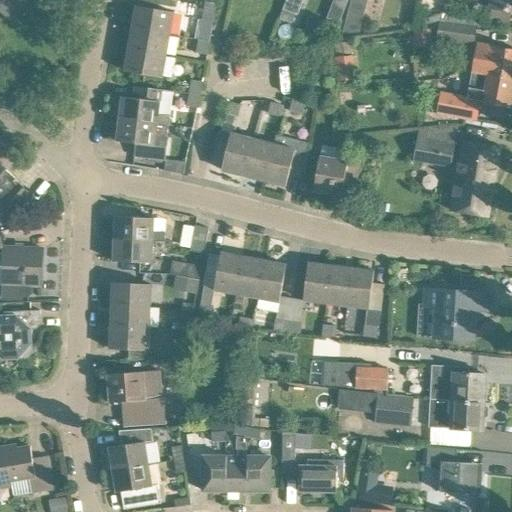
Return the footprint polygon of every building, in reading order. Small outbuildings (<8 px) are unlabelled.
[(0,0),(0,10),(10,19),(26,0),(0,0)] [(205,0),(205,6),(215,8),(216,0),(205,0)] [(286,0),(283,8),(279,18),(288,22),(293,20),(295,13),(298,15),(303,0),(286,0)] [(351,0),(342,33),(359,32),(368,0),(351,0)] [(443,0),(422,0),(418,22),(438,27),(443,0)] [(511,0),(492,0),(491,7),(511,11),(511,0)] [(136,5),(133,27),(170,34),(174,12),(136,5)] [(202,20),(213,21),(215,8),(205,6),(202,20)] [(440,39),(474,44),(477,28),(443,23),(440,39)] [(133,27),(129,48),(166,55),(170,34),(133,27)] [(414,45),(427,47),(430,28),(416,29),(414,45)] [(199,39),(197,52),(207,54),(210,41),(199,39)] [(511,49),(477,43),(472,71),(511,78),(511,49)] [(166,55),(129,48),(125,70),(162,77),(166,55)] [(355,65),(336,67),(337,80),(342,80),(355,79),(356,79),(355,65)] [(511,100),(511,78),(472,71),(467,97),(443,92),(439,113),(476,120),(479,102),(511,108),(511,100)] [(191,79),(189,92),(200,94),(202,81),(191,79)] [(123,96),(120,118),(168,125),(170,125),(171,115),(159,113),(162,89),(136,86),(135,97),(123,96)] [(200,94),(189,92),(187,106),(198,108),(200,94)] [(292,99),(290,109),(303,113),(306,102),(292,99)] [(225,112),(226,112),(238,115),(241,105),(228,102),(225,112)] [(268,112),(281,116),(284,105),(270,102),(268,112)] [(167,137),(168,125),(120,118),(117,141),(136,143),(134,156),(165,159),(168,137),(167,137)] [(413,160),(451,167),(459,126),(419,130),(413,160)] [(222,170),(243,175),(253,138),(231,133),(222,170)] [(243,175),(264,181),(274,144),(253,138),(243,175)] [(451,210),(488,217),(501,147),(464,141),(451,210)] [(274,144),(264,181),(286,186),(290,168),(305,172),(310,153),(274,144)] [(361,162),(320,155),(314,191),(342,196),(344,185),(356,187),(361,162)] [(0,220),(2,222),(28,192),(18,183),(17,184),(14,181),(17,178),(6,169),(7,168),(0,162),(0,220)] [(115,238),(153,240),(165,241),(165,231),(153,231),(154,218),(116,216),(115,238)] [(195,225),(190,250),(204,253),(209,227),(195,225)] [(153,240),(115,238),(114,261),(152,263),(153,240)] [(43,248),(2,245),(2,259),(0,258),(0,275),(1,275),(0,283),(18,284),(18,292),(21,296),(27,297),(33,292),(34,285),(41,285),(43,248)] [(236,294),(243,256),(222,252),(215,290),(235,294),(236,294)] [(258,298),(265,260),(243,256),(236,294),(235,294),(234,301),(243,303),(244,295),(258,298)] [(170,273),(187,277),(200,279),(202,266),(173,260),(170,273)] [(273,330),(287,332),(292,298),(280,297),(286,264),(265,260),(258,298),(279,302),(273,330)] [(309,262),(304,300),(326,303),(331,265),(309,262)] [(352,268),(331,265),(326,303),(347,305),(352,268)] [(352,268),(347,305),(368,308),(369,308),(380,309),(384,284),(373,283),(374,270),(352,268)] [(200,279),(187,277),(185,291),(197,293),(200,279)] [(113,282),(112,305),(150,306),(151,284),(113,282)] [(473,339),(474,308),(490,309),(491,293),(427,290),(426,306),(438,307),(436,337),(473,339)] [(292,298),(287,332),(301,334),(303,322),(301,321),(304,300),(292,298)] [(183,302),(179,321),(191,324),(195,305),(183,302)] [(198,316),(211,319),(214,307),(201,304),(198,316)] [(112,305),(111,326),(149,328),(150,306),(112,305)] [(0,359),(4,359),(7,354),(13,354),(17,359),(28,358),(32,353),(32,343),(27,339),(27,333),(30,329),(36,329),(41,324),(40,310),(9,312),(10,316),(0,316),(0,359)] [(238,325),(252,327),(255,318),(239,316),(238,325)] [(363,335),(377,337),(379,325),(365,323),(363,335)] [(322,336),(335,338),(337,325),(323,324),(322,336)] [(149,328),(111,326),(110,348),(129,349),(128,359),(147,359),(147,350),(148,350),(149,328)] [(183,330),(171,329),(174,355),(186,354),(183,330)] [(324,361),(323,385),(388,389),(388,385),(389,367),(371,367),(372,364),(324,361)] [(467,366),(431,365),(430,400),(485,402),(486,374),(467,373),(467,366)] [(162,397),(160,370),(108,374),(110,402),(122,401),(124,427),(166,423),(164,397),(162,397)] [(231,381),(229,389),(242,392),(245,378),(237,376),(231,381)] [(378,393),(376,413),(375,423),(411,427),(414,397),(378,393)] [(485,402),(430,400),(429,426),(451,427),(451,428),(483,430),(484,418),(488,416),(488,407),(485,405),(485,402)] [(211,422),(212,432),(210,432),(211,443),(226,442),(226,431),(222,431),(221,421),(211,422)] [(247,436),(248,426),(235,424),(234,434),(247,436)] [(248,426),(247,436),(260,438),(261,428),(248,426)] [(109,447),(113,469),(149,464),(146,442),(153,440),(151,428),(120,430),(122,445),(109,447)] [(296,449),(312,449),(312,433),(282,432),(282,471),(296,471),(296,449)] [(172,447),(174,460),(184,458),(181,445),(172,447)] [(482,463),(457,462),(457,449),(462,450),(463,449),(428,445),(427,466),(441,471),(440,491),(455,492),(470,497),(471,493),(480,493),(480,486),(485,471),(481,470),(482,463)] [(7,446),(0,447),(0,487),(12,486),(12,481),(29,478),(32,492),(53,489),(48,455),(33,458),(31,446),(8,450),(7,446)] [(203,490),(226,490),(226,456),(204,455),(203,490)] [(226,490),(248,491),(248,456),(226,456),(226,490)] [(248,456),(248,491),(271,491),(271,456),(248,456)] [(299,491),(337,491),(337,480),(343,480),(343,459),(321,459),(321,464),(299,464),(299,491)] [(149,464),(113,469),(117,492),(121,491),(124,509),(161,503),(158,483),(153,484),(149,464)] [(49,499),(51,511),(69,511),(67,496),(49,499)]
